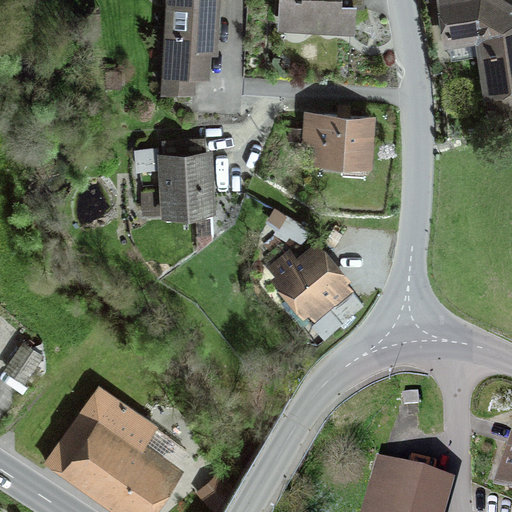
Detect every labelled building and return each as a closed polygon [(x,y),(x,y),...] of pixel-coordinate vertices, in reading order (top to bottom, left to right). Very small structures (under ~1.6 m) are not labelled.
[(171,0),(165,91),(209,94),(216,0),(171,0)] [(282,0),(281,26),(354,31),(355,0),(282,0)] [(511,3),(505,0),(443,0),(449,39),(477,36),(485,96),(511,92),(511,3)] [(368,119),(301,115),(299,154),(310,154),(309,177),(365,180),(368,119)] [(153,209),(210,205),(206,140),(165,142),(166,178),(151,179),(153,209)] [(285,214),(274,209),(269,220),(280,226),(285,214)] [(314,322),(352,290),(317,249),(279,280),(314,322)] [(43,443),(135,511),(137,511),(164,477),(133,454),(147,435),(140,430),(147,421),(124,404),(132,394),(109,376),(73,423),(64,416),(43,443)] [(511,458),(497,500),(511,505),(511,458)] [(363,511),(446,511),(456,481),(379,459),(363,511)]
